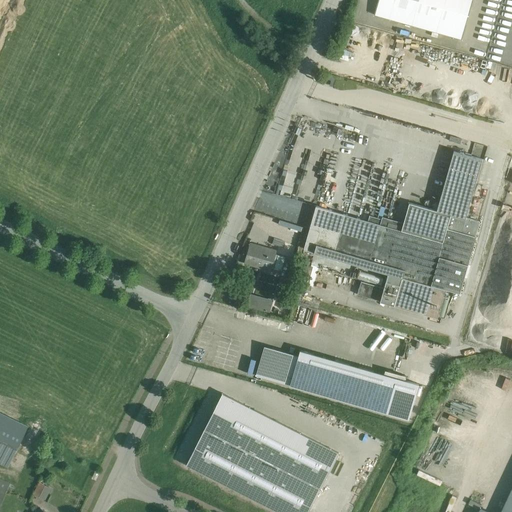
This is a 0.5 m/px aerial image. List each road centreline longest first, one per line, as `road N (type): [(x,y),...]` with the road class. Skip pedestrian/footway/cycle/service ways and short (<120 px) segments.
road 1 (residential): [(332,0),(192,318)]
road 2 (unclassified): [(0,223),(192,318)]
road 3 (residential): [(192,318),(115,479)]
